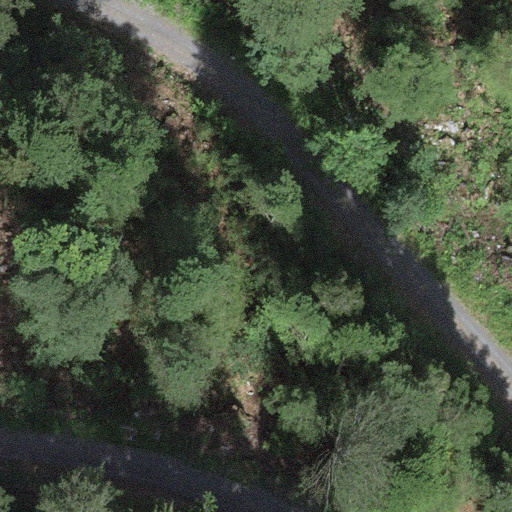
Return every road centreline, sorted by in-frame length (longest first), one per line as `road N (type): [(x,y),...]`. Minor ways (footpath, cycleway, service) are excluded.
road 1 (track): [(100,0),(220,56),(511,367)]
road 2 (track): [(170,511),(52,457),(0,451)]
